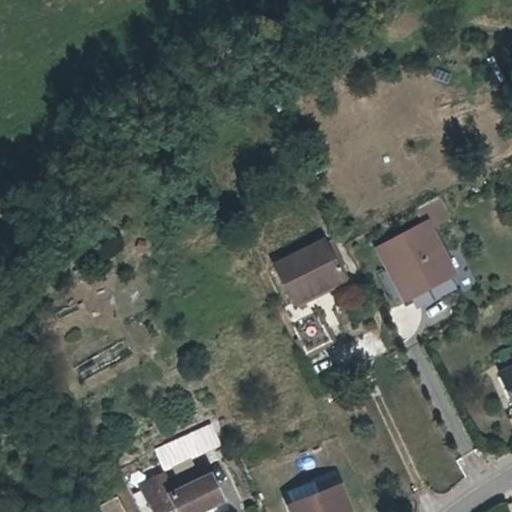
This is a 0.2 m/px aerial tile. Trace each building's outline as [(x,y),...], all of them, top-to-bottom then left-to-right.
[(382,249),(391,269),(387,270),(403,298),(451,273),(428,225),(382,249)] [(336,252),(329,256),(340,278),(347,274),(336,252)] [(342,281),(340,278),(329,256),(282,277),(294,302),(342,281)] [(336,290),(337,308),(359,306),(358,288),(336,290)] [(329,343),(318,320),(315,313),(291,323),(295,330),(306,353),(329,343)] [(511,371),(501,376),(511,399),(511,371)] [(165,469),(199,454),(193,442),(181,448),(161,458),(165,469)] [(143,486),(152,504),(211,477),(206,465),(170,481),(166,475),(143,486)] [(211,477),(152,504),(155,511),(201,511),(223,502),(211,477)] [(350,511),(340,487),(290,507),(292,511),(350,511)]
